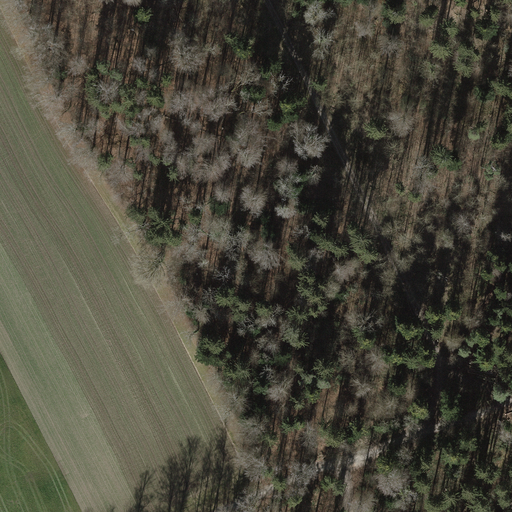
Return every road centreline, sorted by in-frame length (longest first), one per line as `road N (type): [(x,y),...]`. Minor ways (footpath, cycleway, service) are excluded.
road 1 (track): [(494,413),(441,359),(400,297),(268,0)]
road 2 (track): [(241,511),(511,407)]
